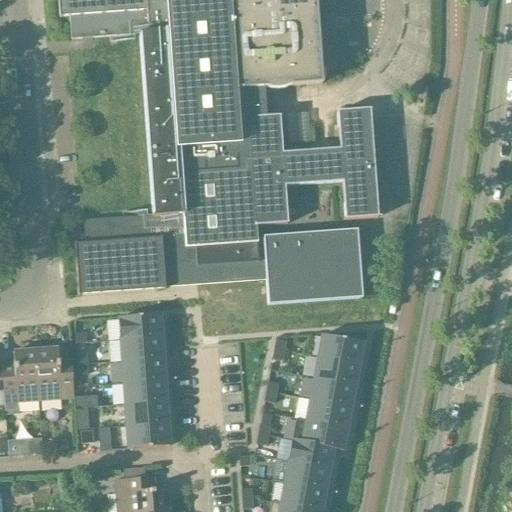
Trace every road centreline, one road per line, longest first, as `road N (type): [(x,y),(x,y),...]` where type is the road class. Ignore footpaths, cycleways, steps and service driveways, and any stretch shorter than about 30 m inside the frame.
road 1 (primary): [(481,0),(440,271),(392,511)]
road 2 (tertiary): [(0,307),(28,297),(33,281),(12,0)]
road 3 (primary): [(468,277),(507,0)]
road 4 (residential): [(197,459),(0,471)]
road 5 (primary): [(421,511),(448,377)]
road 6 (residential): [(197,459),(208,441),(202,342)]
